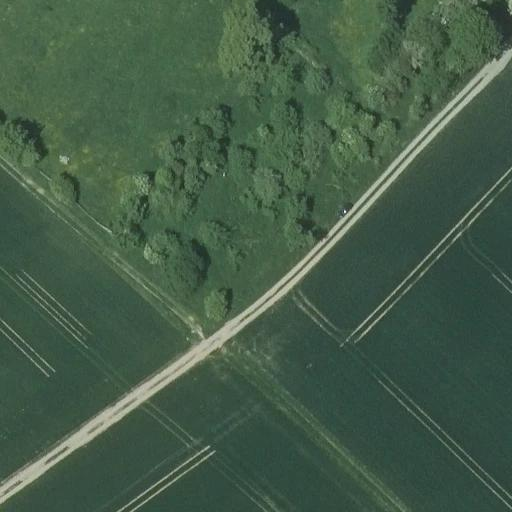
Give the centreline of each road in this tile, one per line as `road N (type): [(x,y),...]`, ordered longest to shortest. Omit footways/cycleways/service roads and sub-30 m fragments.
road 1 (track): [(511,43),(295,274),(211,342)]
road 2 (track): [(0,155),(211,342)]
road 3 (track): [(211,342),(0,491)]
road 4 (track): [(391,511),(211,342)]
